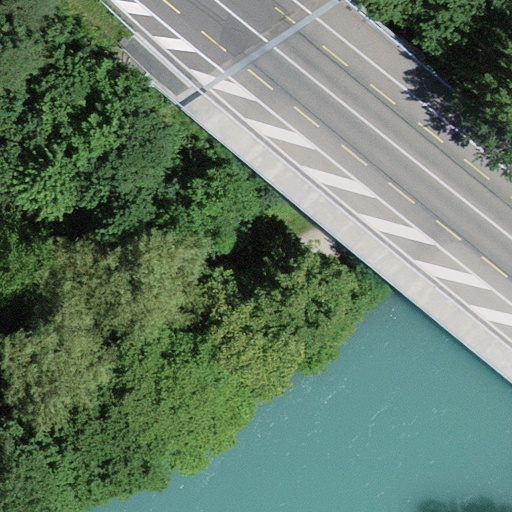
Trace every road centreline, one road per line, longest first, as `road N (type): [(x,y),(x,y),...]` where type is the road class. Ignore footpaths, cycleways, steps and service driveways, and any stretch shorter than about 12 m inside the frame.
road 1 (track): [(511,117),(320,249),(218,307)]
road 2 (secondary): [(270,45),(511,238)]
road 3 (track): [(218,307),(0,469)]
